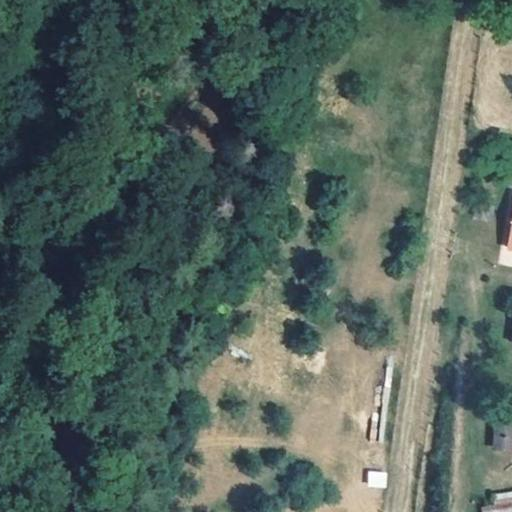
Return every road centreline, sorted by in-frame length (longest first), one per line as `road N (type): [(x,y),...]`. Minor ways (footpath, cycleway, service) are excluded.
road 1 (track): [(400,511),(463,0)]
road 2 (track): [(0,255),(101,0)]
